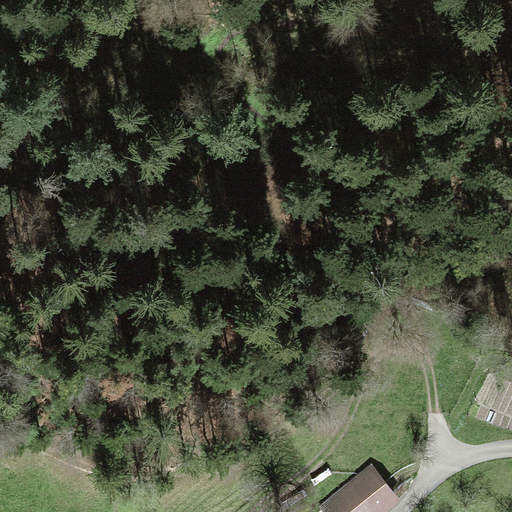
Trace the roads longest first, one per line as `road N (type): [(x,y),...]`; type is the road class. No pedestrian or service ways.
road 1 (track): [(0,424),(86,464),(169,480),(237,452),(299,413),(406,304)]
road 2 (track): [(396,229),(274,131),(232,86),(218,52),(236,29),(295,24),(364,0)]
road 3 (track): [(451,463),(406,304),(396,229)]
road 4 (track): [(511,266),(396,229)]
